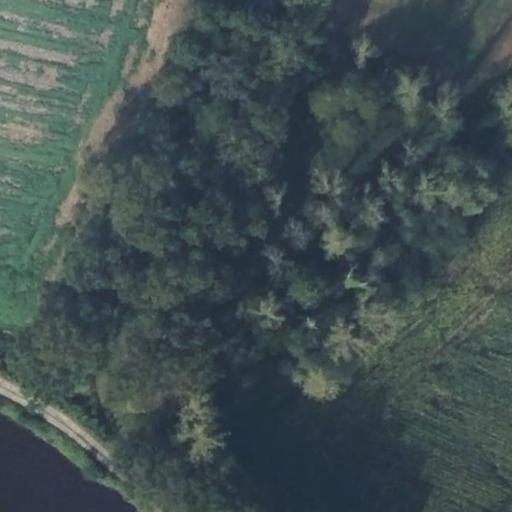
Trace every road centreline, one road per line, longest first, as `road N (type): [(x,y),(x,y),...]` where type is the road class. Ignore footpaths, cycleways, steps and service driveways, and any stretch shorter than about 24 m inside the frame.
road 1 (track): [(211,0),(43,401)]
road 2 (track): [(156,511),(105,449),(43,401),(0,381)]
